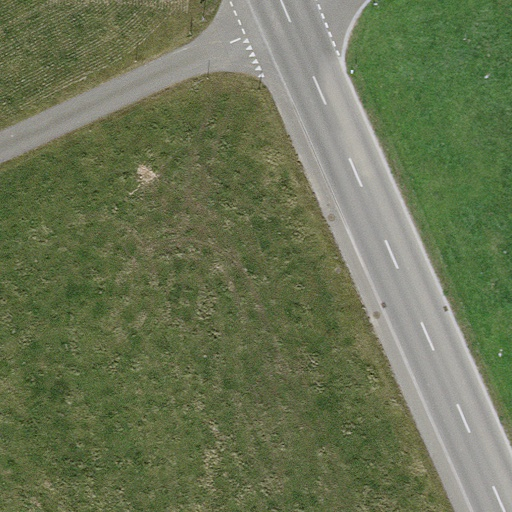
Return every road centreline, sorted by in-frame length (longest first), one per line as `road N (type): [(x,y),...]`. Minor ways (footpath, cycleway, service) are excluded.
road 1 (tertiary): [(507,511),(289,10)]
road 2 (residential): [(0,150),(289,10)]
